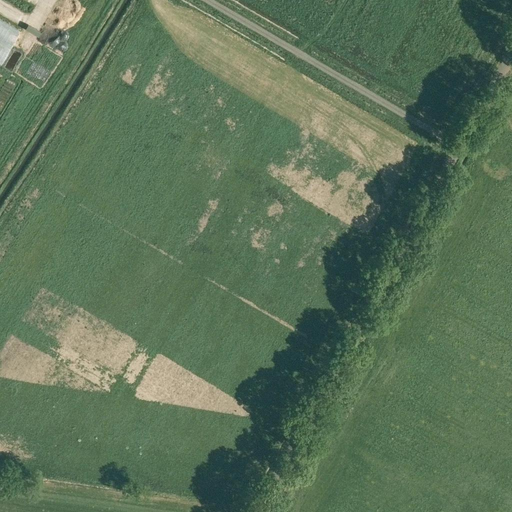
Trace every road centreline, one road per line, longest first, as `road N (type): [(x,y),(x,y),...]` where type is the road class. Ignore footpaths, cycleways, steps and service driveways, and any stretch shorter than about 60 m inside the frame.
road 1 (unclassified): [(258,511),(464,148)]
road 2 (unclassified): [(464,148),(207,0)]
road 3 (track): [(141,0),(0,237)]
road 4 (track): [(117,0),(0,186)]
